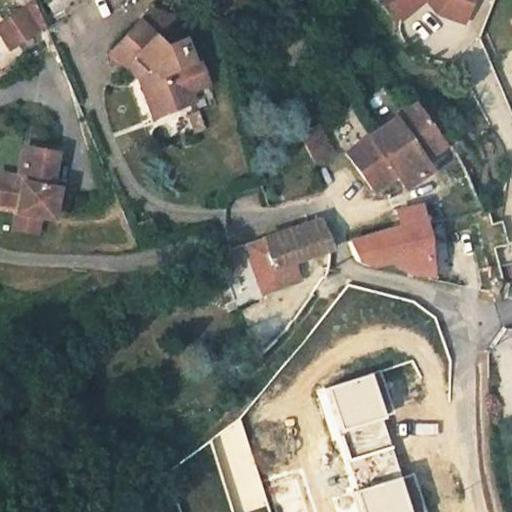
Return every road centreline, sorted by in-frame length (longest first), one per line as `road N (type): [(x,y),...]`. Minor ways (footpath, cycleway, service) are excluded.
road 1 (residential): [(484,511),(465,449),(470,307),(345,268),(331,205),(242,220)]
road 2 (track): [(136,511),(154,475),(237,410),(345,268)]
